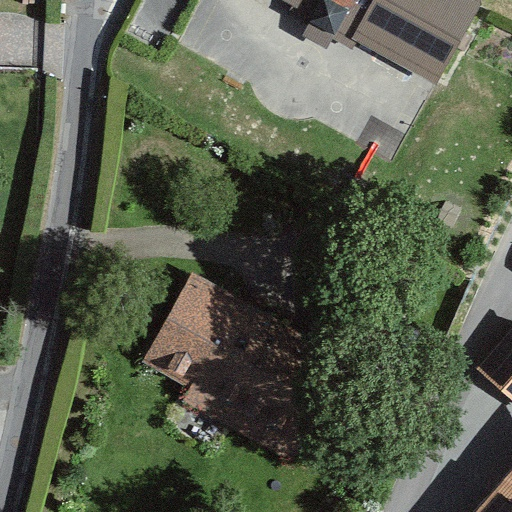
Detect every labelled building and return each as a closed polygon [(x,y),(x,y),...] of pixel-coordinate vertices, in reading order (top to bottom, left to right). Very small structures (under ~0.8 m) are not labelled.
[(255,0),(441,97),(486,11),(483,0),(255,0)] [(355,366),(196,283),(149,373),(195,397),(187,413),(299,471),(355,366)] [(511,338),(479,377),(511,405),(511,338)] [(511,476),(502,489),(511,497),(511,476)] [(511,511),(511,497),(502,489),(482,511),(511,511)]
